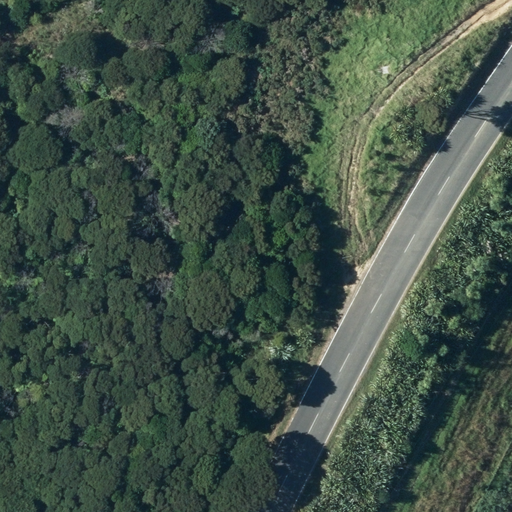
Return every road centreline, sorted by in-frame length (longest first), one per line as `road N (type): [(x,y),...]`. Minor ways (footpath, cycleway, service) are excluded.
road 1 (tertiary): [(511,86),(355,342),(272,511)]
road 2 (track): [(511,0),(429,53),(386,99),(361,138),(346,236)]
